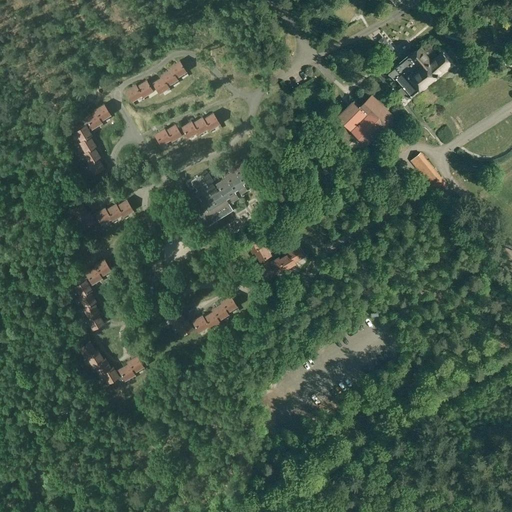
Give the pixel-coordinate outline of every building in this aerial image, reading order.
[(505,20),(508,17),(506,12),(494,11),(494,18),(505,20)] [(416,49),(410,54),(409,53),(399,61),(400,62),(399,63),(394,68),(389,72),(395,79),(396,78),(398,80),(401,83),(397,86),(399,88),(398,89),(401,94),(401,95),(404,98),(405,97),(407,100),(420,90),(420,91),(453,64),(442,51),(432,59),(421,46),(419,47),(416,49)] [(177,76),(187,70),(179,59),(168,65),(170,67),(160,74),(161,76),(152,82),(159,93),(169,86),(169,84),(178,78),(177,76)] [(154,89),(147,79),(137,85),(135,83),(125,89),(132,101),(141,94),(143,97),(154,89)] [(353,101),(338,117),(364,142),(367,145),(383,127),(387,131),(395,123),(391,119),(394,116),(372,94),(359,107),(353,101)] [(87,122),(91,128),(103,122),(101,120),(111,114),(104,102),(93,109),(94,111),(88,114),(84,117),(87,122)] [(191,119),(181,126),(187,138),(197,132),(198,133),(208,127),(210,129),(220,122),(213,111),(203,117),(202,115),(192,121),(191,119)] [(153,133),(160,144),(170,139),(171,141),(182,134),(175,122),(165,128),(164,127),(153,133)] [(93,174),(105,167),(99,158),(101,156),(95,146),(96,145),(91,135),(92,134),(86,123),(74,130),(80,140),(79,141),(84,151),(83,152),(88,162),(86,163),(93,174)] [(438,193),(442,190),(449,184),(426,157),(421,152),(411,160),(422,173),(409,184),(426,204),(439,193),(438,193)] [(206,168),(186,182),(188,186),(189,188),(188,189),(193,199),(192,201),(194,204),(190,206),(203,228),(205,226),(206,227),(207,227),(209,227),(210,227),(212,227),(213,226),(214,226),(215,225),(216,224),(217,223),(218,222),(219,221),(219,220),(220,218),(220,217),(233,209),(230,204),(234,202),(233,200),(242,195),(241,193),(251,187),(250,185),(256,181),(243,160),(232,167),(233,169),(224,175),(225,177),(215,183),(217,186),(215,186),(212,181),(213,179),(206,168)] [(123,216),(134,209),(127,198),(117,204),(116,202),(106,208),(105,206),(94,213),(101,224),(111,218),(112,220),(121,214),(123,216)] [(91,223),(96,220),(89,209),(87,210),(81,200),(70,208),(77,219),(79,218),(84,227),(91,223)] [(261,261),(273,254),(266,243),(264,244),(262,240),(260,237),(258,234),(246,241),(253,252),(255,251),(259,258),(261,261)] [(296,260),(306,254),(299,243),(288,249),(289,251),(281,257),(279,255),(270,261),(269,259),(258,266),(258,267),(264,277),(274,271),(275,273),(285,267),(286,269),(297,263),(296,260)] [(88,277),(91,283),(103,277),(102,275),(111,269),(104,257),(93,264),(94,266),(85,272),(88,277)] [(86,318),(92,329),(104,322),(99,312),(100,311),(95,301),(96,300),(91,290),(92,289),(86,278),(74,284),(80,294),(78,296),(84,306),(82,307),(88,317),(86,318)] [(238,305),(231,293),(219,300),(221,302),(211,308),(212,310),(204,315),(202,313),(191,320),(195,327),(198,331),(208,326),(209,327),(220,321),(219,319),(229,313),(228,311),(235,307),(238,305)] [(182,335),(193,328),(187,316),(185,318),(180,310),(179,308),(168,315),(174,326),(176,325),(182,335)] [(108,382),(119,376),(113,365),(111,366),(105,356),(104,357),(97,347),(95,349),(89,339),(78,346),(85,357),(86,356),(92,365),(94,364),(100,374),(102,373),(108,382)] [(134,371),(144,365),(137,354),(133,356),(126,360),(127,362),(117,368),(121,375),(124,380),(135,373),(134,371)]
